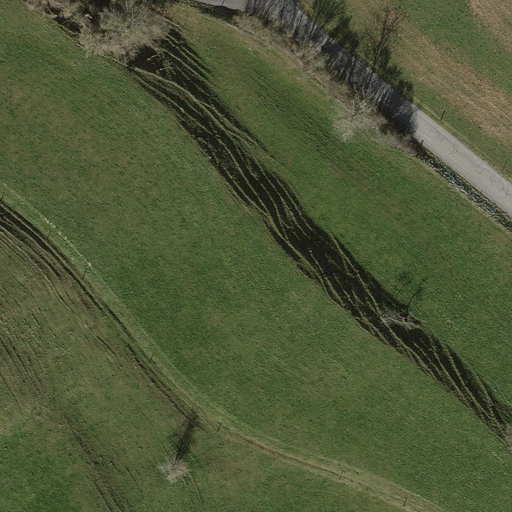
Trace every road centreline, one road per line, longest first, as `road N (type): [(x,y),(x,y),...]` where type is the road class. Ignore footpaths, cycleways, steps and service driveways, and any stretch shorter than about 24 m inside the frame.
road 1 (track): [(0,199),(49,234),(113,322),(219,433),(414,511)]
road 2 (residential): [(511,196),(280,0)]
